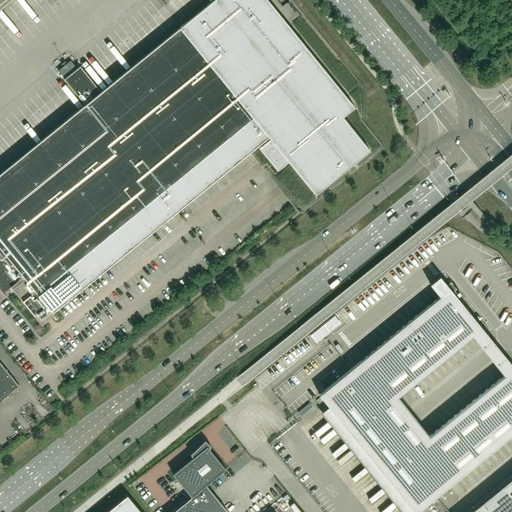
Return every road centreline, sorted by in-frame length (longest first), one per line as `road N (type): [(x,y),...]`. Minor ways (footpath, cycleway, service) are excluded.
road 1 (primary): [(456,131),(0,501)]
road 2 (primary): [(34,511),(473,153)]
road 3 (primary): [(350,0),(456,131)]
road 4 (primary): [(481,110),(391,0)]
